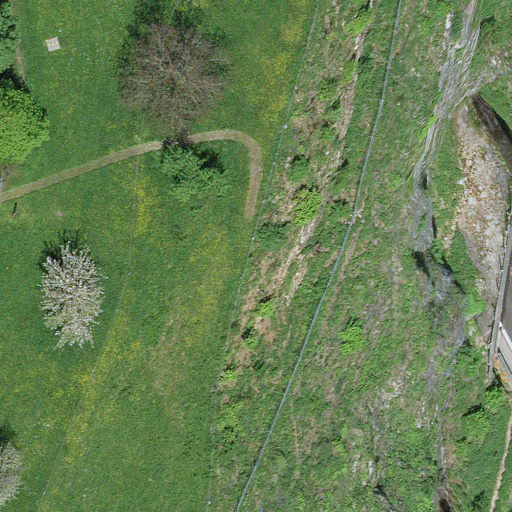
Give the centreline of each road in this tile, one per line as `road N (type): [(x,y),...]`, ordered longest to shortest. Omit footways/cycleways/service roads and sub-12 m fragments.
road 1 (motorway): [(88,0),(370,511)]
road 2 (motorway): [(511,268),(370,0)]
